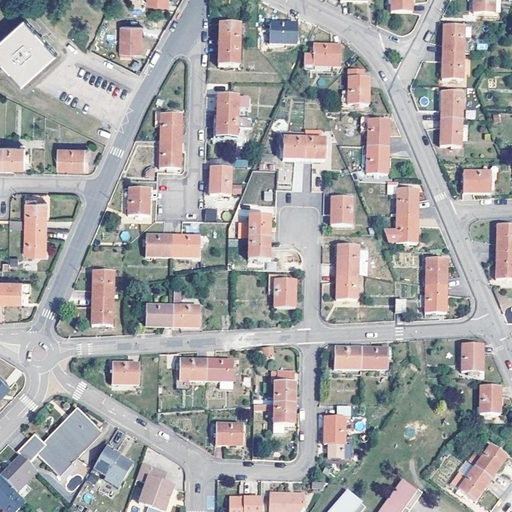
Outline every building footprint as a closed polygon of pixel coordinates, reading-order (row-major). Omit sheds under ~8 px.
[(389,0),(389,14),(411,14),(411,0),(389,0)] [(489,18),(494,18),(495,3),(494,0),(474,0),(474,15),(482,15),(489,15),(489,18)] [(56,55),(26,20),(0,42),(0,62),(21,86),(56,55)] [(270,25),(269,46),(297,46),(297,26),(270,25)] [(443,29),(443,54),(463,55),(470,55),(471,40),(464,40),(464,26),(456,25),(456,29),(443,29)] [(219,46),(239,47),(240,26),(219,26),(219,46)] [(141,28),(121,28),(121,55),(141,54),(141,28)] [(239,47),(219,46),(218,68),(239,68),(239,47)] [(310,58),(307,61),(306,74),(333,75),(333,68),(340,68),(341,48),(313,47),(313,52),(310,52),(310,58)] [(463,55),(443,54),(442,81),(462,82),(463,55)] [(369,80),(363,79),(348,79),(348,94),(348,107),(361,107),(369,107),(369,80)] [(348,107),(348,94),(342,94),(341,110),(361,111),(361,107),(348,107)] [(440,121),(461,122),(462,95),(441,94),(440,121)] [(217,119),(237,119),(238,99),(217,98),(217,119)] [(465,119),(475,118),(475,110),(465,110),(465,119)] [(161,143),(180,144),(181,117),(171,117),(171,113),(155,113),(154,128),(161,128),(161,143)] [(251,120),(237,119),(217,119),(216,140),(223,140),(228,140),(228,144),(236,145),(237,130),(244,130),(251,130),(251,120)] [(360,135),(369,135),(369,119),(360,119),(360,135)] [(368,148),(389,149),(389,123),(376,122),(376,120),(369,119),(369,135),(368,148)] [(461,122),(440,121),(439,148),(460,148),(461,122)] [(283,163),(304,164),(304,143),(304,136),(280,135),(280,153),(284,153),(283,163)] [(180,144),(161,143),(160,169),(180,170),(180,144)] [(304,143),(304,164),(325,164),(325,144),(304,143)] [(5,148),(5,168),(26,169),(26,149),(5,148)] [(389,149),(368,148),(368,176),(388,176),(389,149)] [(86,160),(90,160),(90,150),(59,149),(58,170),(85,171),(86,160)] [(231,170),(210,169),(210,197),(230,197),(231,170)] [(277,170),(277,190),(289,190),(289,170),(277,170)] [(491,175),(464,174),(463,194),(490,195),(491,175)] [(233,185),(233,194),(242,194),(242,185),(233,185)] [(129,190),(128,217),(149,218),(150,191),(129,190)] [(397,218),(418,219),(419,191),(398,191),(397,218)] [(26,229),(47,230),(48,203),(40,203),(40,200),(27,199),(26,229)] [(352,201),(331,200),(330,228),(351,228),(352,201)] [(205,221),(216,221),(216,209),(205,209),(205,221)] [(397,232),(397,244),(397,245),(418,245),(418,219),(397,218),(397,232)] [(10,228),(24,229),(24,219),(10,219),(10,220),(10,228)] [(249,241),(270,241),(271,221),(259,220),(249,220),(249,241)] [(497,254),(511,254),(511,227),(498,227),(497,254)] [(47,230),(26,229),(25,256),(46,257),(47,230)] [(389,244),(397,244),(397,232),(384,232),(389,244)] [(146,258),(173,259),(173,238),(147,238),(146,258)] [(173,238),(173,259),(199,260),(200,239),(173,238)] [(270,241),(249,241),(248,262),(270,262),(270,241)] [(337,275),(358,276),(358,248),(338,248),(337,275)] [(511,254),(497,254),(496,281),(511,281),(511,254)] [(426,288),(447,288),(447,261),(426,261),(426,288)] [(92,300),(113,300),(113,274),(93,273),(92,300)] [(358,276),(337,275),(336,303),(357,303),(358,276)] [(0,282),(0,302),(23,304),(23,293),(33,294),(34,283),(0,282)] [(295,283),(275,283),(274,310),(295,311),(295,283)] [(426,296),(425,312),(425,315),(446,315),(447,288),(426,288),(426,296)] [(173,306),(173,327),(185,328),(199,328),(199,307),(180,307),(180,292),(173,292),(173,306)] [(113,300),(92,300),(92,326),(112,326),(113,300)] [(405,302),(395,302),(395,313),(405,313),(405,302)] [(159,327),(173,327),(173,306),(146,306),(145,327),(159,327)] [(483,347),(463,346),(462,372),(482,373),(483,347)] [(273,349),(263,349),(263,359),(273,359),(273,349)] [(334,371),(362,372),(362,351),(349,350),(335,350),(334,371)] [(362,351),(362,372),(388,372),(388,351),(378,351),(362,351)] [(179,382),(207,383),(207,362),(194,362),(180,361),(179,382)] [(220,362),(207,362),(207,383),(222,383),(234,383),(234,363),(220,362)] [(140,366),(113,365),(112,386),(139,386),(140,366)] [(277,386),(294,386),(295,374),(278,374),(277,386)] [(0,375),(0,398),(11,388),(0,375)] [(234,383),(222,383),(221,391),(234,391),(234,383)] [(274,406),(294,407),(295,386),(294,386),(277,386),(275,385),(274,406)] [(500,388),(480,388),(479,415),(499,416),(500,388)] [(274,406),(274,412),(273,435),(283,435),(283,427),(294,427),(294,407),(274,406)] [(21,458),(28,465),(37,455),(57,474),(70,461),(73,464),(75,463),(74,461),(86,449),(84,447),(99,431),(79,412),(45,447),(35,436),(16,453),(21,458)] [(328,461),(342,461),(343,447),(345,447),(345,441),(346,420),(325,420),(324,446),(329,446),(328,461)] [(242,427),(216,427),(216,447),(242,447),(242,427)] [(475,468),(492,480),(508,459),(491,446),(475,468)] [(119,488),(132,467),(122,461),(121,463),(118,460),(120,456),(107,448),(94,469),(107,477),(105,479),(119,488)] [(122,461),(132,467),(133,465),(120,456),(118,460),(121,463),(122,461)] [(1,478),(17,494),(37,473),(28,465),(21,458),(1,478)] [(167,497),(169,498),(173,487),(162,483),(166,474),(142,464),(136,480),(146,483),(138,504),(163,511),(164,511),(167,504),(165,504),(167,497)] [(492,480),(475,468),(459,490),(475,502),(492,480)] [(18,511),(26,504),(17,494),(1,478),(0,477),(0,508),(3,511),(18,511)] [(312,482),(312,489),(323,490),(324,482),(312,482)] [(379,511),(409,511),(421,496),(402,482),(379,511)] [(346,494),(330,511),(362,511),(365,509),(346,494)] [(304,511),(306,510),(306,498),(272,496),(271,511),(304,511)] [(263,511),(264,499),(232,498),(230,511),(263,511)]
